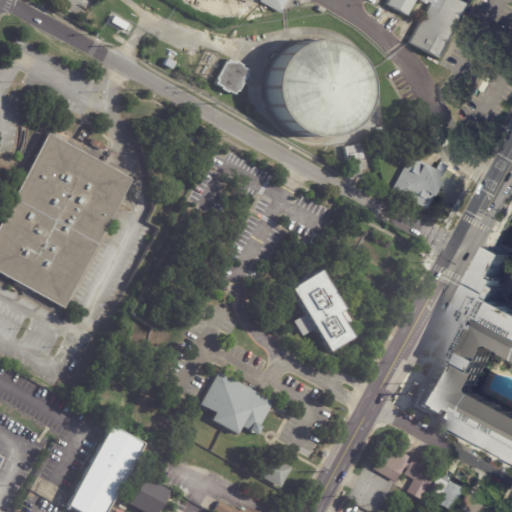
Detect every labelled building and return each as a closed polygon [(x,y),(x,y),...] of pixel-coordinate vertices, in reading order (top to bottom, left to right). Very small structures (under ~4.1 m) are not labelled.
[(286,0),(279,13),(258,2),(259,0),(286,0)] [(463,0),(470,4),(439,60),(408,43),(429,4),(426,2),(425,4),(418,0),(413,0),(405,15),(386,4),(388,0),(463,0)] [(324,9),(322,14),(316,10),(318,6),(324,9)] [(301,41),(308,39),(315,39),(321,40),(328,41),(334,44),(340,47),(346,52),(350,57),(354,62),(357,68),(360,75),(361,81),(361,88),(360,95),(359,102),(356,108),(353,114),(348,119),(343,124),(338,128),(332,131),(325,133),(319,134),(312,135),(305,134),(298,132),(292,130),(286,126),(281,122),(276,117),(272,112),(269,105),(267,99),(266,92),(265,85),(266,79),(268,72),(270,66),(274,60),(278,54),(283,50),(289,46),(295,43),(301,41)] [(168,60),(175,63),(171,70),(162,65),(166,59),(168,60)] [(231,61),(236,63),(236,62),(243,65),(241,67),(248,71),(246,74),(248,75),(238,92),(237,91),(235,94),(228,91),(227,92),(222,89),(223,87),(217,84),(218,80),(216,79),(225,62),(227,63),(229,60),(231,61)] [(68,146),(130,180),(61,309),(0,275),(0,218),(46,133),(68,146)] [(102,145),(100,150),(91,145),(89,144),(92,139),(102,145)] [(361,152),(362,159),(346,163),(343,148),(359,145),(361,152)] [(426,166),(443,175),(425,210),(391,192),(410,156),(423,163),(422,164),(426,166)] [(498,248),(511,254),(511,256),(501,277),(505,279),(503,285),(508,288),(502,301),(511,306),(511,462),(412,408),(498,248)] [(297,331),(292,322),(303,315),(287,290),(317,271),(340,309),(341,309),(349,322),(342,326),(349,338),(326,352),(312,330),(300,337),(297,331)] [(241,386),(272,403),(259,426),(262,428),(257,436),(240,426),(235,436),(209,421),(213,414),(199,406),(217,373),(241,386)] [(108,427),(140,445),(103,511),(73,511),(64,507),(108,427)] [(396,451),(409,458),(406,462),(408,463),(405,469),(403,468),(395,483),(372,470),(374,466),(372,465),(383,444),(396,451)] [(325,452),(328,454),(326,459),(320,456),(323,451),(325,452)] [(268,458),(289,470),(279,489),(255,476),(266,457),(268,458)] [(416,459),(421,461),(418,466),(422,468),(421,469),(431,474),(430,476),(434,479),(422,501),(407,493),(413,481),(403,475),(413,457),(416,459)] [(441,474),(467,488),(464,494),(462,494),(452,511),(437,504),(441,496),(432,490),(438,479),(437,478),(440,473),(441,474)] [(468,495),(485,504),(484,506),(489,509),(487,511),(463,511),(459,509),(461,506),(467,494),(468,495)] [(152,511),(147,509),(154,497),(166,504),(161,511),(152,511)] [(129,503),(132,499),(140,505),(138,509),(129,503)] [(253,511),(215,511),(214,511),(220,500),(229,505),(228,506),(239,511),(240,510),(243,511),(245,510),(248,511),(250,510),(253,511)]
